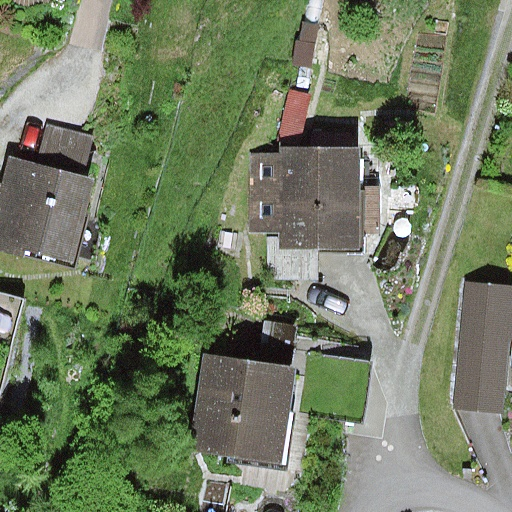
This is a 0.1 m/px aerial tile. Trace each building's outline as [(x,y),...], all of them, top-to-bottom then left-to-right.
[(291,67),(311,70),(319,24),(303,21),(299,41),(296,40),(291,67)] [(289,90),(277,139),(298,144),(310,96),(289,90)] [(47,125),(36,166),(84,178),(95,138),(47,125)] [(280,156),(253,156),(253,231),(280,231),(280,248),(317,247),(354,247),(354,228),(375,228),(375,192),(356,192),(356,152),(280,152),(280,156)] [(36,166),(8,159),(0,193),(0,248),(70,266),(91,180),(84,178),(36,166)] [(318,280),(317,247),(280,248),(267,248),(267,281),(318,280)] [(511,287),(465,283),(452,408),(500,413),(508,340),(511,340),(511,306),(509,306),(511,287)] [(371,363),(309,355),(301,415),(363,424),(371,363)] [(294,370),(202,356),(188,450),(280,464),(294,370)]
